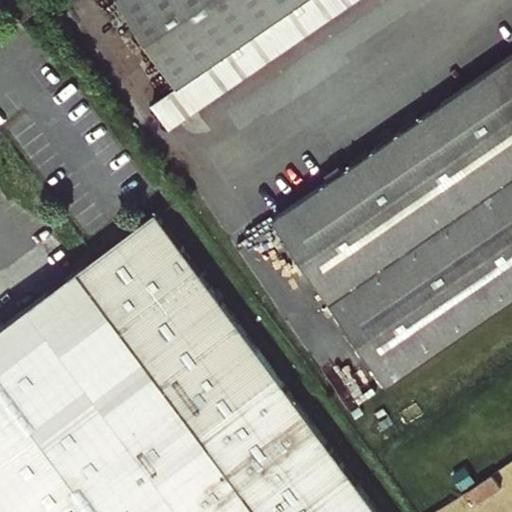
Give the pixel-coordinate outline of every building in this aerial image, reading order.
[(12,11),(21,22),(38,9),(30,0),(13,0),(7,5),(12,11)] [(119,0),(177,84),(301,0),(119,0)] [(301,0),(177,84),(149,104),(166,130),(357,0),(301,0)] [(511,295),(511,50),(271,216),(385,381),(511,295)] [(0,511),(378,511),(152,209),(0,320),(0,511)]
